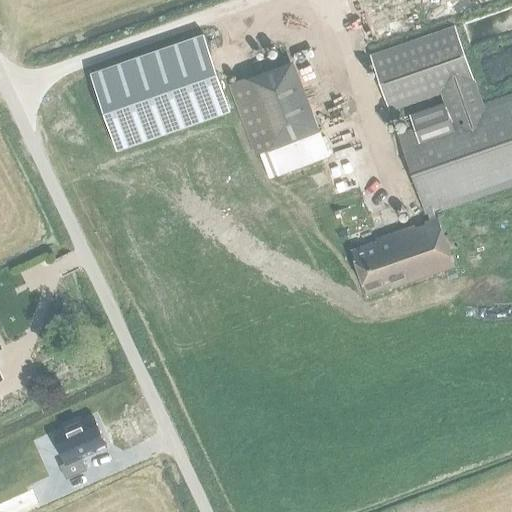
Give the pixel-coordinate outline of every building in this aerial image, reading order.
[(414,129),(397,135),(424,214),(511,184),(511,95),(481,106),(454,27),(370,57),(389,111),(441,93),(444,104),(409,116),(414,129)] [(117,150),(229,111),(203,34),(90,73),(117,150)] [(293,60),(230,84),(257,154),(261,153),(271,178),(329,156),(293,60)] [(391,289),(455,267),(439,217),(374,239),(375,242),(351,250),(366,295),(390,286),(391,289)] [(68,431),(54,438),(65,463),(59,466),(66,480),(87,471),(81,458),(107,447),(94,419),(79,426),(78,423),(66,428),(68,431)] [(30,511),(40,508),(32,490),(27,492),(0,504),(0,511),(30,511)]
